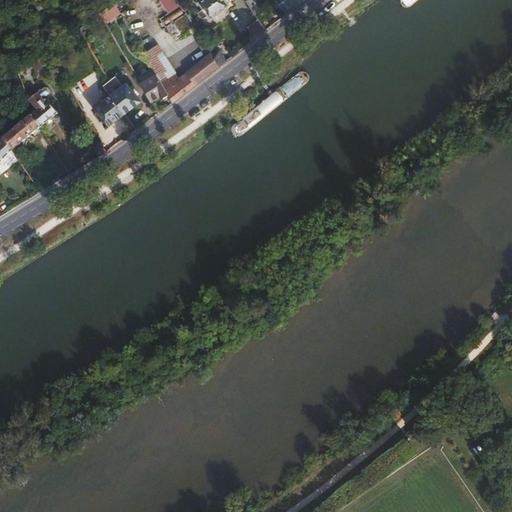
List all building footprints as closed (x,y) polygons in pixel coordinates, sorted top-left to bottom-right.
[(168,15),(161,19),(175,39),(194,26),(176,0),(160,0),(159,1),(168,15)] [(205,8),(199,12),(204,19),(209,15),(212,18),(230,5),(226,0),(202,0),(200,2),(205,8)] [(280,0),(289,12),(304,0),(303,0),(280,0)] [(109,19),(120,14),(115,4),(104,9),(109,19)] [(159,43),(144,52),(155,70),(157,73),(162,82),(176,74),(159,43)] [(220,65),(227,60),(221,50),(217,52),(215,49),(211,51),(213,53),(220,65)] [(196,84),(220,65),(213,53),(189,72),(196,84)] [(39,58),(27,66),(30,70),(35,67),(33,65),(40,60),(39,58)] [(151,69),(138,77),(142,83),(154,75),(152,71),(151,69)] [(173,102),(196,84),(189,72),(184,75),(187,80),(182,84),(179,79),(176,74),(162,82),(168,93),(173,102)] [(162,82),(157,73),(154,75),(142,83),(152,100),(161,94),(162,96),(168,93),(162,82)] [(273,95),(233,127),(231,131),(232,136),(235,138),(239,138),(306,85),(309,79),(308,75),(303,73),(298,75),(273,95)] [(187,80),(184,75),(179,79),(182,84),(187,80)] [(103,85),(111,95),(124,114),(142,100),(128,82),(122,87),(114,76),(103,85)] [(40,110),(32,115),(43,127),(60,113),(51,101),(50,102),(49,99),(46,102),(37,93),(33,83),(24,86),(29,99),(40,110)] [(111,95),(94,108),(108,127),(124,114),(111,95)] [(32,115),(6,137),(15,150),(35,133),(37,135),(44,131),(42,128),(43,127),(32,115)] [(0,164),(15,150),(6,137),(0,143),(0,164)] [(101,151),(104,155),(109,152),(106,146),(104,147),(102,148),(101,149),(101,151)]
